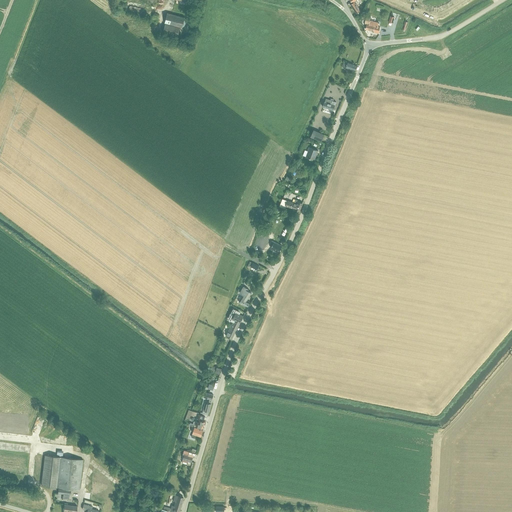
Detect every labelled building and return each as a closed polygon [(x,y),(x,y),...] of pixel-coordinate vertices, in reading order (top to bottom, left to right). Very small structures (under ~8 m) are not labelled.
[(349,0),(351,1),(352,3),(351,4),(350,4),(354,10),(356,14),(358,13),(359,12),(361,11),(356,4),(358,2),(356,0),(349,0)] [(178,37),(180,27),(182,28),(187,28),(190,19),(168,14),(165,23),(166,24),(164,34),(178,37)] [(379,33),(379,32),(380,27),(378,27),(379,23),(370,20),(371,17),(367,15),(365,24),(367,24),(365,29),(373,31),(373,32),(376,32),(379,33)] [(342,66),(355,71),(357,65),(344,60),(342,66)] [(334,110),(336,102),(333,101),(332,104),(331,103),(332,100),(327,99),(326,102),(325,101),(323,106),(334,110)] [(324,135),(314,130),(311,136),(321,141),(324,135)] [(309,151),(306,157),(315,160),(318,151),(309,147),(308,150),(309,151)] [(283,199),(280,206),(285,208),(286,206),(299,211),(303,203),(299,202),(299,200),(296,199),(294,203),(288,200),(283,199)] [(279,252),(282,246),(272,241),(270,245),(272,246),(271,248),(279,252)] [(240,302),(247,306),(250,302),(247,300),(252,293),(247,290),(248,289),(245,286),(241,293),(244,295),(242,297),(242,298),(240,302)] [(232,339),(239,325),(238,324),(239,322),(240,323),(244,316),(242,315),(240,319),(236,317),(239,311),(238,311),(238,313),(232,310),(229,318),(229,317),(233,318),(232,319),(234,320),(226,336),(232,339)] [(204,392),(202,397),(210,399),(208,403),(207,403),(206,407),(205,406),(203,410),(206,411),(205,413),(204,415),(207,416),(208,412),(209,412),(211,404),(212,400),(214,395),(204,392)] [(190,425),(198,428),(199,426),(203,428),(205,421),(204,420),(205,417),(200,415),(199,419),(200,420),(199,423),(195,421),(194,424),(190,423),(190,425)] [(189,425),(188,429),(191,431),(193,431),(193,433),(191,437),(195,438),(196,434),(201,436),(203,430),(198,428),(190,425),(189,425)] [(183,459),(182,463),(188,464),(189,461),(191,462),(193,456),(185,454),(183,459)] [(79,490),(82,460),(45,456),(41,486),(79,490)] [(168,508),(167,510),(166,511),(178,511),(183,498),(175,495),(173,501),(175,502),(174,506),(172,505),(171,509),(168,508)] [(63,511),(67,511),(76,511),(77,506),(67,504),(64,503),(63,511)]
